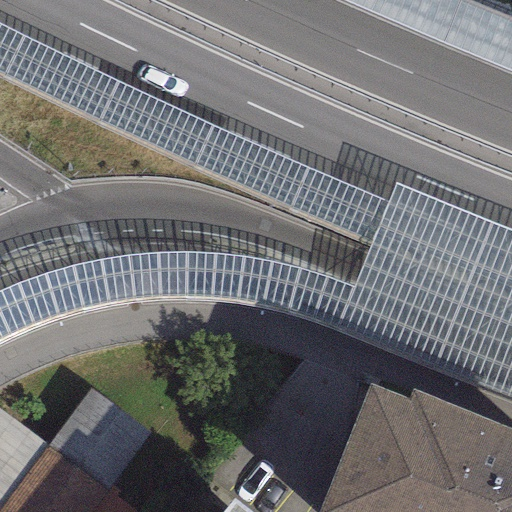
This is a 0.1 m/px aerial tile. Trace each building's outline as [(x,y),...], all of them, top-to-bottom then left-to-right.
[(511,511),(511,430),(409,389),(405,399),(368,385),(316,511),(511,511)] [(89,392),(44,448),(103,491),(146,436),(89,392)] [(0,505),(44,448),(0,413),(0,505)] [(131,511),(103,491),(44,448),(0,505),(0,511),(131,511)] [(245,511),(231,501),(222,511),(245,511)]
